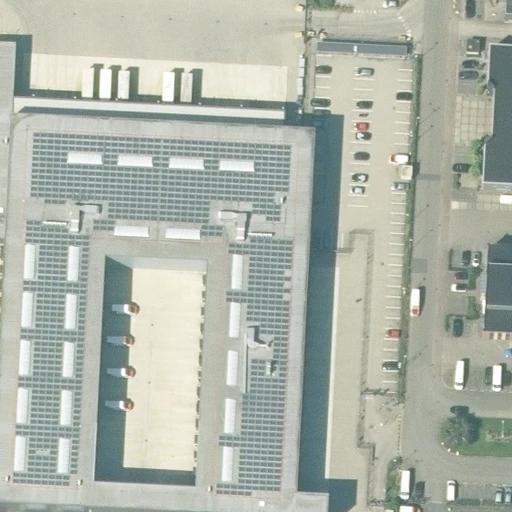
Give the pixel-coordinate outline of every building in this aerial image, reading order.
[(511,23),(511,0),(490,0),(492,2),(494,7),(495,6),(494,3),(504,4),(503,23),(511,23)] [(478,56),(478,45),(466,44),(466,56),(478,56)] [(0,245),(3,246),(0,307),(0,511),(326,511),(327,506),(295,504),(300,399),(309,235),(313,141),(284,140),(284,118),(240,115),(55,106),(10,104),(13,49),(0,48),(0,245)] [(511,53),(488,53),(485,98),(511,98),(511,53)] [(511,148),(483,147),(481,192),(511,193),(511,148)] [(480,287),(480,295),(511,296),(511,253),(486,252),(484,287),(480,287)] [(405,282),(406,270),(358,267),(357,279),(405,282)] [(511,296),(480,295),(480,298),(479,305),(483,305),(482,340),(511,341),(511,296)]
